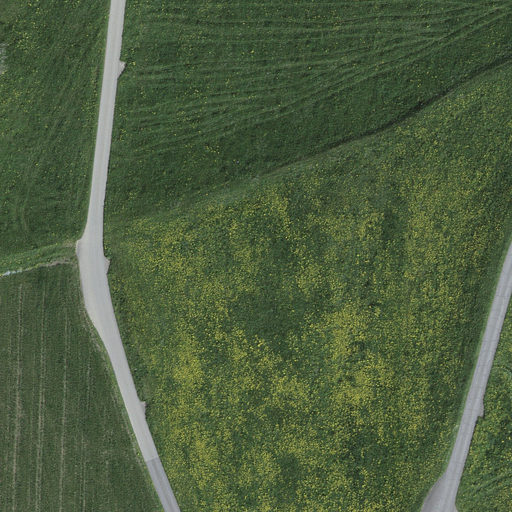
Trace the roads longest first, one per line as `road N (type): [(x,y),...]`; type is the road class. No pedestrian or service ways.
road 1 (unclassified): [(172,511),(97,292),(96,222),(119,0)]
road 2 (unclassified): [(511,265),(440,511)]
